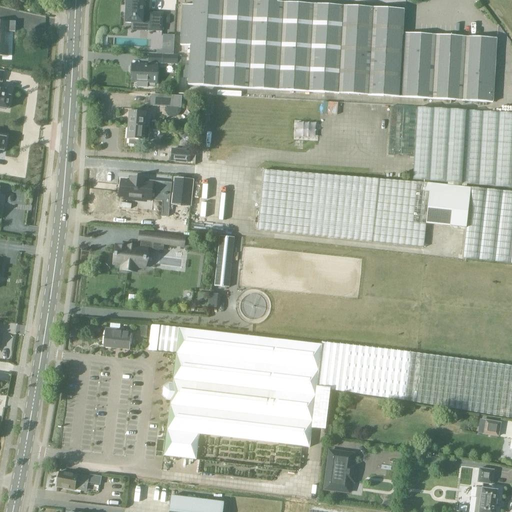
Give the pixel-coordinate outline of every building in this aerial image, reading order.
[(126,12),(125,23),(131,23),(131,30),(140,30),(141,24),(143,24),(143,22),(148,22),(148,31),(162,32),(163,13),(149,13),(148,14),(143,14),(144,0),(126,0),(126,5),(126,12)] [(492,104),(496,39),(402,34),(403,10),(214,0),(192,0),(192,7),(182,6),(180,47),(190,47),(188,87),(492,104)] [(3,47),(3,32),(14,32),(15,22),(0,21),(0,56),(8,56),(9,47),(3,47)] [(163,55),(163,63),(177,64),(177,56),(163,55)] [(132,65),(131,82),(156,83),(157,65),(145,65),(145,66),(132,65)] [(0,109),(5,110),(5,109),(7,109),(8,109),(8,108),(10,98),(10,97),(9,97),(5,96),(4,95),(5,90),(4,90),(0,89),(0,81),(2,82),(3,72),(0,71),(0,109)] [(153,95),(152,107),(181,108),(181,97),(153,95)] [(511,113),(417,108),(413,180),(511,188),(511,113)] [(128,126),(144,127),(149,127),(150,114),(129,112),(128,126)] [(144,127),(128,126),(127,140),(143,141),(144,127)] [(171,162),(189,163),(190,151),(172,150),(171,162)] [(263,170),(257,231),(423,248),(426,224),(466,228),(463,258),(511,263),(511,192),(426,183),(426,184),(263,170)] [(130,181),(122,180),(120,197),(124,197),(124,199),(138,200),(138,198),(162,201),(160,216),(169,217),(172,182),(130,178),(130,181)] [(174,178),(172,204),(190,206),(193,180),(174,178)] [(116,246),(114,263),(123,265),(122,270),(135,271),(136,266),(144,267),(147,250),(149,251),(150,242),(184,246),(185,238),(140,232),(139,241),(141,241),(140,249),(136,249),(136,247),(128,246),(128,247),(116,246)] [(229,288),(234,238),(220,236),(214,286),(229,288)] [(309,447),(316,389),(366,396),(442,407),(511,418),(511,365),(511,366),(467,360),(410,352),(359,346),(179,328),(177,335),(167,333),(168,328),(151,326),(148,351),(176,355),(172,386),(168,386),(165,388),(164,396),(167,399),(170,400),(170,406),(164,456),(196,460),(199,434),(309,447)] [(131,332),(106,330),(104,347),(129,349),(131,332)] [(480,425),(479,431),(479,433),(484,434),(498,436),(500,423),(486,421),(485,426),(480,425)] [(354,454),(329,450),(324,490),(349,493),(351,482),(353,482),(356,465),(353,465),(354,454)] [(492,484),(494,470),(480,469),(478,482),(492,484)] [(57,487),(76,490),(80,491),(82,482),(88,483),(100,485),(101,477),(95,476),(89,475),(89,477),(71,473),(70,475),(64,474),(59,473),(57,487)] [(494,511),(495,507),(496,507),(497,500),(496,500),(497,491),(477,488),(476,497),(477,497),(474,511),(494,511)] [(222,511),(224,502),(171,496),(169,511),(222,511)]
